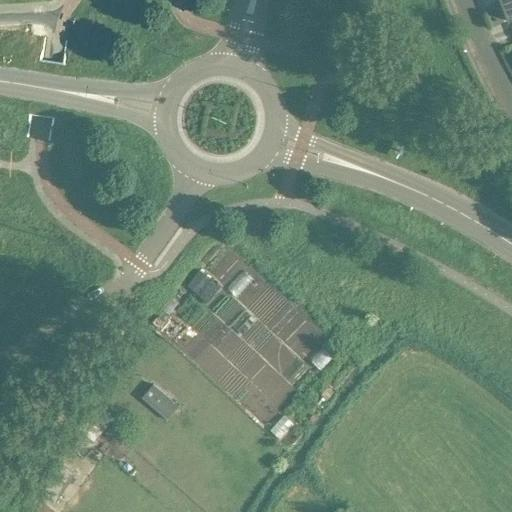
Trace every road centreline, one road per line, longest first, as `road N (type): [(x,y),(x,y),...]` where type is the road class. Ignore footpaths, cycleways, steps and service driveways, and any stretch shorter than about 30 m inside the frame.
road 1 (unclassified): [(0,460),(200,169)]
road 2 (secondary): [(511,243),(421,193),(270,142)]
road 3 (secondary): [(0,80),(167,109)]
